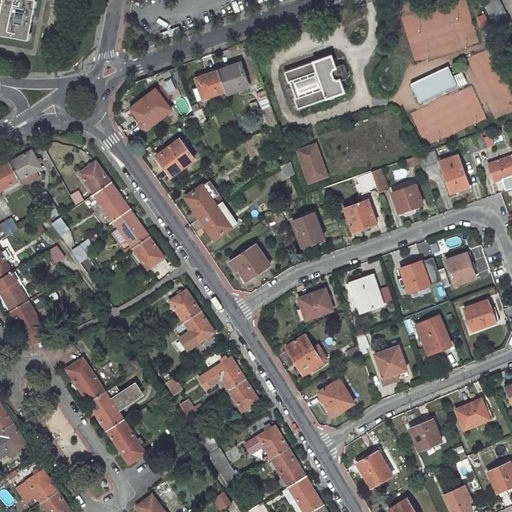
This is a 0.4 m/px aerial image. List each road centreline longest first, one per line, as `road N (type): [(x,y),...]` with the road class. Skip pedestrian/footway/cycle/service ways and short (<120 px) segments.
road 1 (residential): [(511,258),(495,226),(462,216),(296,273),(233,314)]
road 2 (residential): [(95,119),(233,314)]
road 3 (unknown): [(110,315),(241,511)]
road 4 (residential): [(318,449),(380,410),(511,351)]
road 5 (residential): [(112,506),(127,492),(43,359),(22,368)]
road 6 (unclassified): [(132,68),(313,0)]
road 7 (residential): [(22,368),(9,380),(93,511)]
road 8 (residential): [(233,314),(318,449)]
